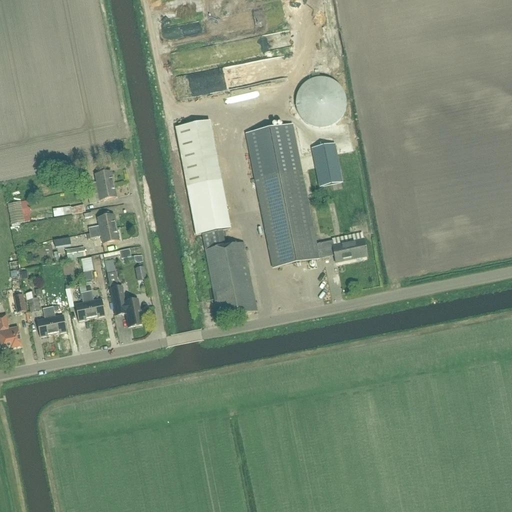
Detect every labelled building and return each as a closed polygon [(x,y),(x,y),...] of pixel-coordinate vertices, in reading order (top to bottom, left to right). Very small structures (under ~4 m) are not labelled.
[(311,129),(318,130),(325,130),(332,128),(338,124),(343,118),(346,112),(346,104),(345,97),(342,90),(336,85),(329,81),(322,80),(314,80),(307,84),(301,89),(298,95),(296,101),(295,108),(297,114),(300,120),(305,125),(311,129)] [(334,257),(335,265),(366,259),(363,242),(333,247),(332,243),(315,246),(301,171),(292,127),(245,136),(254,180),(271,270),(318,261),(318,260),(334,257)] [(68,183),(79,181),(77,172),(66,174),(68,183)] [(87,191),(114,186),(112,172),(95,175),(97,184),(86,186),(87,191)] [(114,186),(87,191),(90,204),(117,199),(114,186)] [(6,207),(10,227),(24,224),(19,204),(6,207)] [(73,207),(75,215),(89,212),(87,204),(73,207)] [(200,236),(215,233),(230,230),(229,224),(226,225),(224,213),(226,213),(225,207),(192,213),(196,237),(200,236)] [(55,219),(73,216),(71,208),(54,211),(55,219)] [(90,234),(116,229),(114,215),(98,219),(99,227),(89,229),(90,234)] [(65,224),(77,223),(76,216),(64,218),(65,224)] [(116,229),(90,234),(90,235),(91,239),(102,237),(103,246),(119,242),(116,229)] [(216,322),(221,321),(245,316),(256,314),(243,246),(218,250),(203,253),(216,322)] [(94,257),(85,259),(88,281),(97,279),(94,257)] [(113,262),(105,264),(107,276),(115,274),(113,262)] [(81,294),(87,293),(85,285),(78,286),(80,295),(81,294)] [(125,304),(122,288),(110,290),(115,318),(125,316),(127,330),(142,327),(137,302),(125,304)] [(87,293),(92,320),(105,318),(102,301),(94,303),(92,292),(87,293)] [(79,323),(92,320),(87,293),(81,294),(83,305),(75,306),(79,323)] [(35,300),(34,294),(28,295),(31,313),(41,312),(38,300),(35,300)] [(26,314),(23,297),(13,299),(17,316),(26,314)] [(40,339),(53,336),(48,309),(43,310),(45,321),(37,323),(40,339)] [(48,309),(53,336),(66,334),(63,317),(55,319),(53,309),(48,309)] [(8,331),(5,317),(0,317),(0,345),(1,351),(10,349),(11,351),(21,349),(17,329),(8,331)]
